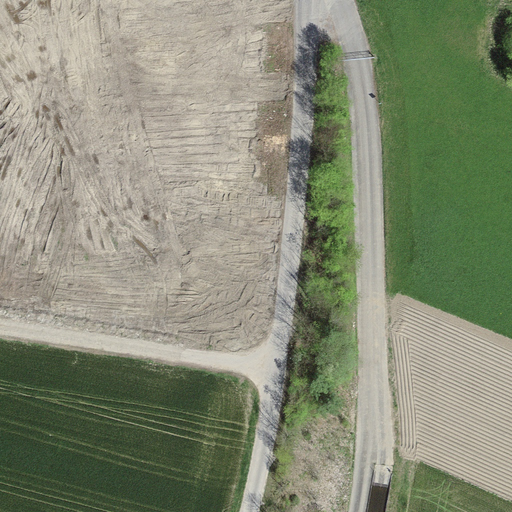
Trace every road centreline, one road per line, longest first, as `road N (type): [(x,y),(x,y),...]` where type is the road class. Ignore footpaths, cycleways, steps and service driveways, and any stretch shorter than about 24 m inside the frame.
road 1 (track): [(306,0),(308,122),(281,376)]
road 2 (track): [(281,376),(0,331)]
road 3 (track): [(281,376),(254,511)]
